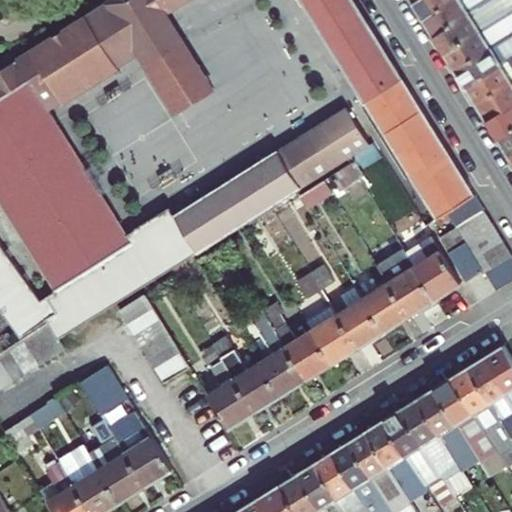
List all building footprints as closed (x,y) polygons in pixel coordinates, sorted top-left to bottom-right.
[(166,13),(158,0),(114,0),(107,5),(138,54),(177,117),(215,93),(166,13)] [(158,0),(166,13),(187,0),(158,0)] [(303,0),(288,0),(352,103),(363,96),(303,0)] [(386,133),(438,217),(448,211),(476,194),(354,0),(303,0),(363,96),(386,133)] [(425,19),(454,0),(417,0),(415,2),(425,19)] [(436,36),(493,0),(454,0),(425,19),(436,36)] [(446,53),(511,11),(511,0),(493,0),(436,36),(446,53)] [(107,5),(48,41),(83,88),(138,54),(107,5)] [(457,70),(511,35),(511,11),(446,53),(457,70)] [(468,87),(511,59),(511,35),(457,70),(468,87)] [(62,101),(83,88),(48,41),(5,67),(0,70),(0,199),(58,289),(43,298),(37,303),(50,321),(189,233),(177,214),(176,215),(170,206),(137,228),(138,228),(128,235),(101,192),(103,191),(89,170),(87,171),(47,109),(61,100),(62,101)] [(479,104),(511,82),(511,59),(468,87),(479,104)] [(511,106),(511,82),(479,104),(489,121),(511,106)] [(199,250),(219,238),(244,222),(355,152),(370,143),(348,106),(177,214),(189,233),(199,250)] [(499,138),(511,130),(511,106),(489,121),(499,138)] [(510,155),(511,153),(511,130),(499,138),(510,155)] [(355,152),(363,166),(382,154),(373,141),(370,143),(355,152)] [(351,164),(335,173),(345,187),(360,178),(351,164)] [(300,195),(308,208),(333,192),(325,180),(300,195)] [(448,211),(457,226),(485,209),(476,194),(448,211)] [(485,209),(457,226),(439,237),(448,252),(467,240),(494,223),(485,209)] [(494,223),(467,240),(477,257),(504,240),(494,223)] [(199,250),(189,233),(50,321),(61,338),(199,250)] [(407,253),(415,265),(436,299),(462,283),(433,237),(407,253)] [(0,240),(0,252),(37,303),(43,298),(0,240)] [(477,257),(485,269),(511,252),(504,240),(477,257)] [(482,271),(468,247),(456,254),(471,277),(482,271)] [(0,303),(25,338),(37,330),(50,321),(37,303),(0,252),(0,303)] [(511,252),(485,269),(497,290),(511,280),(511,252)] [(378,264),(392,286),(409,315),(436,299),(415,265),(403,273),(392,256),(378,264)] [(336,281),(326,265),(312,273),(323,289),(336,281)] [(323,289),(312,273),(298,282),(308,298),(323,289)] [(384,331),(364,298),(356,286),(342,294),(350,306),(338,313),(359,347),(384,331)] [(375,291),(364,298),(384,331),(409,315),(392,286),(378,295),(375,291)] [(121,309),(129,322),(155,307),(146,293),(121,309)] [(287,322),(282,313),(284,312),(280,304),(266,312),(271,321),(276,329),(287,322)] [(306,321),(312,330),(338,313),(332,304),(306,321)] [(129,322),(136,334),(162,318),(155,307),(129,322)] [(275,353),(261,362),(282,395),(307,379),(276,329),(271,321),(266,312),(263,307),(250,315),(275,353)] [(359,347),(338,313),(312,330),(333,363),(359,347)] [(136,334),(143,346),(169,330),(162,318),(136,334)] [(61,338),(50,321),(37,330),(53,356),(66,347),(61,338)] [(287,322),(276,329),(307,379),(333,363),(312,330),(298,339),(287,322)] [(53,356),(37,330),(25,338),(23,338),(39,364),(53,356)] [(143,346),(151,358),(177,342),(169,330),(143,346)] [(222,357),(236,348),(228,336),(214,345),(220,353),(222,357)] [(39,364),(23,338),(10,347),(27,372),(39,364)] [(177,342),(151,358),(158,370),(184,354),(177,342)] [(206,361),(220,353),(214,345),(201,353),(206,361)] [(511,356),(505,345),(487,356),(511,396),(511,356)] [(10,347),(0,353),(0,360),(13,381),(27,372),(10,347)] [(222,357),(224,359),(256,411),(282,395),(261,362),(249,370),(236,348),(222,357)] [(158,370),(166,382),(192,366),(184,354),(158,370)] [(511,396),(487,356),(469,367),(511,434),(511,396)] [(225,385),(209,395),(230,428),(256,411),(224,359),(213,366),(225,385)] [(0,360),(0,388),(13,381),(0,360)] [(129,397),(108,364),(82,381),(103,414),(129,397)] [(511,434),(469,367),(453,377),(498,449),(508,465),(508,466),(511,463),(511,434)] [(436,388),(479,458),(481,460),(498,449),(453,377),(436,388)] [(479,458),(436,388),(419,398),(463,468),(479,458)] [(32,414),(40,428),(66,412),(57,397),(32,414)] [(419,398),(402,409),(446,479),(463,468),(419,398)] [(402,409),(385,419),(426,486),(430,484),(443,505),(457,497),(446,479),(402,409)] [(111,427),(117,436),(147,485),(173,469),(137,410),(111,427)] [(33,444),(28,436),(40,428),(32,414),(6,430),(19,452),(33,444)] [(385,419),(367,430),(412,501),(429,490),(426,486),(385,419)] [(107,420),(95,428),(105,443),(117,436),(111,427),(107,420)] [(367,430),(350,441),(394,511),(412,511),(417,509),(412,501),(367,430)] [(105,443),(91,452),(122,501),(147,485),(117,436),(105,443)] [(394,511),(350,441),(333,452),(370,511),(394,511)] [(61,462),(66,468),(93,511),(103,511),(122,501),(91,452),(85,443),(60,459),(61,462)] [(498,449),(481,460),(491,475),(508,465),(501,456),(498,449)] [(370,511),(333,452),(316,462),(346,511),(370,511)] [(62,493),(49,501),(56,511),(93,511),(66,468),(61,462),(48,470),(55,482),(62,493)] [(346,511),(316,462),(299,473),(323,511),(346,511)] [(463,468),(446,479),(457,497),(474,486),(463,468)] [(323,511),(299,473),(282,483),(299,511),(323,511)] [(42,489),(49,501),(62,493),(55,482),(42,489)] [(299,511),(282,483),(261,496),(271,511),(299,511)] [(0,511),(11,511),(0,493),(0,511)] [(271,511),(261,496),(244,507),(247,511),(271,511)]
